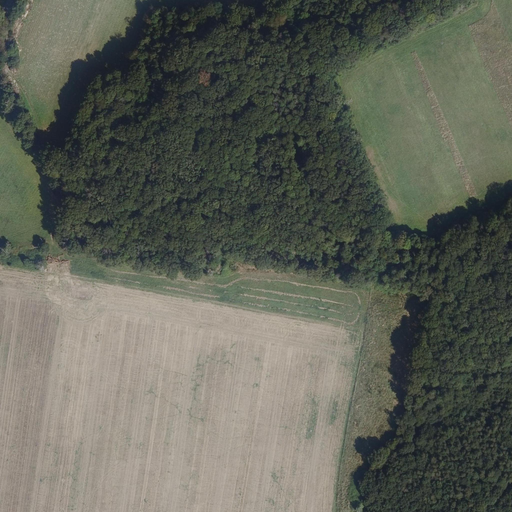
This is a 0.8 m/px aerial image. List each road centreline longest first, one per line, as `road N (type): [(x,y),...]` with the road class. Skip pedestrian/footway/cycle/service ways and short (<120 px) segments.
road 1 (track): [(511,269),(234,211),(98,204),(40,144),(2,55),(11,9)]
road 2 (track): [(437,254),(445,333),(410,411)]
